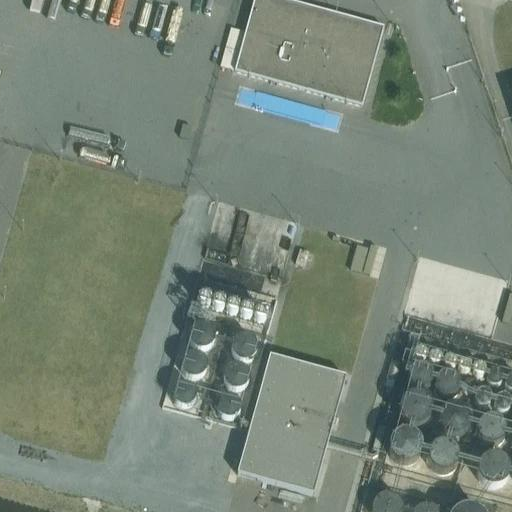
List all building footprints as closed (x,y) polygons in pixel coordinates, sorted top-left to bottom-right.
[(0,0),(0,9),(219,69),(237,0),(0,0)] [(253,0),(233,73),(361,108),(382,29),(276,0),(253,0)] [(490,347),(503,292),(463,283),(460,297),(434,291),(426,325),(447,330),(445,337),(490,347)] [(187,338),(187,341),(187,343),(188,346),(189,348),(190,350),(192,352),(194,353),(197,354),(199,354),(202,354),(204,354),(206,353),(208,351),(210,350),(212,348),(213,346),(213,343),(214,341),(213,338),(213,336),(212,334),(210,332),(208,330),(206,329),(204,328),(202,328),(199,328),(197,328),(194,329),(192,330),(190,332),(189,334),(188,336),(187,338)] [(230,349),(229,352),(230,354),(230,356),(231,359),(233,361),(235,362),(237,364),(239,364),(241,365),(244,365),(246,364),(249,364),(251,362),(253,361),(254,359),(255,356),(256,354),(256,352),(256,349),(255,347),(254,345),(252,343),(251,341),(249,340),(246,339),(244,338),(241,338),(239,339),(237,340),(235,341),(233,343),(231,345),(230,347),(230,349)] [(179,368),(179,370),(179,373),(180,375),(181,377),(182,379),(184,381),(186,382),(189,383),(191,384),(193,384),(196,383),(198,382),(200,381),(202,379),(203,377),(205,375),(205,373),(205,370),(205,368),(205,365),(203,363),(202,361),(200,360),(198,358),(196,357),(193,357),(191,357),(189,357),(186,358),(184,360),(182,361),(181,363),(180,365),(179,368)] [(345,379),(268,358),(236,476),(312,497),(345,379)] [(221,379),(221,381),(221,384),(222,386),(223,388),(225,390),(227,392),(229,393),(231,394),(233,395),(236,395),(238,394),(240,393),(243,392),(244,390),(246,388),(247,386),(248,384),(248,381),(248,379),(247,377),(246,374),(244,372),(243,371),(240,369),(238,369),(236,368),(233,368),(231,369),(229,369),(227,371),(225,372),(223,374),(222,377),(221,379)] [(407,379),(407,381),(407,383),(408,386),(409,388),(410,389),(412,391),(414,392),(416,393),(418,393),(420,393),(422,393),(424,392),(426,391),(428,389),(429,388),(430,386),(431,383),(431,381),(431,379),(430,377),(429,375),(428,373),(426,372),(424,371),(422,370),(420,369),(418,369),(416,370),(414,371),(412,372),(410,373),(409,375),(408,377),(407,379)] [(433,387),(433,389),(433,392),(434,394),(435,396),(436,398),(438,399),(440,400),(442,401),(444,401),(446,401),(448,401),(450,400),(452,399),(454,398),(455,396),(456,394),(457,392),(457,389),(457,387),(456,385),(455,383),(454,381),(452,380),(450,379),(448,378),(446,378),(444,378),(442,378),(440,379),(438,380),(436,381),(435,383),(434,385),(433,387)] [(172,397),(171,399),(172,401),(172,403),(173,405),(174,407),(176,409),(178,410),(180,411),(182,411),(184,411),(187,411),(189,410),(191,409),(192,407),(194,405),(195,403),(195,401),(195,399),(195,397),(195,395),(194,393),(192,391),(191,389),(189,388),(187,387),(184,387),(182,387),(180,387),(178,388),(176,389),(174,391),(173,393),(172,395),(172,397)] [(398,412),(398,415),(398,418),(399,420),(400,423),(402,425),(404,427),(406,429),(409,430),(412,431),(415,431),(418,430),(421,429),(423,427),(425,425),(427,423),(428,420),(429,418),(430,415),(429,412),(428,409),(427,406),(425,404),(423,402),(421,400),(418,399),(415,399),(412,399),(409,399),(406,400),(404,402),(402,404),(400,406),(399,409),(398,412)] [(216,410),(216,412),(216,415),(216,417),(217,419),(219,421),(220,422),(222,423),(224,424),(227,424),(229,424),(231,424),(233,423),(235,422),(236,421),(238,419),(239,417),(239,415),(240,413),(239,410),(239,408),(238,406),(236,404),(235,403),(233,402),(231,401),(229,401),(227,401),(224,401),(222,402),(220,403),(219,404),(217,406),(216,408),(216,410)] [(436,422),(436,425),(436,427),(437,430),(439,433),(440,435),(443,437),(445,439),(448,440),(451,440),(454,440),(457,440),(459,439),(462,437),(464,435),(466,433),(467,430),(468,427),(468,425),(468,422),(467,419),(466,416),(464,414),(462,412),(459,410),(457,409),(454,409),(451,409),(448,409),(445,410),(443,412),(440,414),(439,416),(437,419),(436,422)] [(475,433),(475,436),(475,438),(476,441),(477,444),(478,446),(480,448),(483,449),(485,450),(488,451),(491,451),(494,450),(496,449),(499,448),(501,446),(502,444),(503,441),(504,438),(504,436),(504,433),(503,430),(502,428),(501,426),(499,424),(496,422),(494,421),(491,421),(488,421),(485,421),(483,422),(480,424),(478,426),(477,428),(476,430),(475,433)] [(389,449),(389,452),(389,455),(390,458),(391,460),(393,463),(395,465),(398,466),(400,467),(403,468),(406,468),(409,467),(412,466),(414,465),(416,463),(418,460),(420,458),(420,455),(421,452),(420,449),(420,446),(418,443),(416,441),(414,439),(412,438),(409,436),(406,436),(403,436),(400,436),(398,438),(395,439),(393,441),(391,443),(390,446),(389,449)] [(425,458),(425,461),(425,464),(426,467),(427,470),(429,472),(431,474),(434,476),(436,477),(439,477),(442,477),(445,477),(448,476),(450,474),(453,472),(454,470),(456,467),(457,464),(457,461),(457,458),(456,456),(454,453),(453,451),(450,449),(448,447),(445,446),(442,445),(439,445),(436,446),(434,447),(431,449),(429,450),(427,453),(426,456),(425,458)] [(476,473),(475,476),(476,479),(476,482),(478,484),(480,487),(482,489),(484,490),(487,491),(490,492),(493,492),(496,491),(498,490),(501,489),(503,487),(505,484),(506,482),(507,479),(507,476),(507,473),(506,470),(505,467),(503,465),(501,463),(498,462),(496,460),(493,460),(490,460),(487,460),(484,462),(482,463),(480,465),(478,467),(476,470),(476,473)] [(371,511),(370,511),(400,511),(401,511),(400,508),(399,506),(397,503),(395,501),(393,500),(390,499),(387,498),(384,498),(382,499),(379,500),(377,501),(375,503),(373,506),(372,508),(371,511)]
